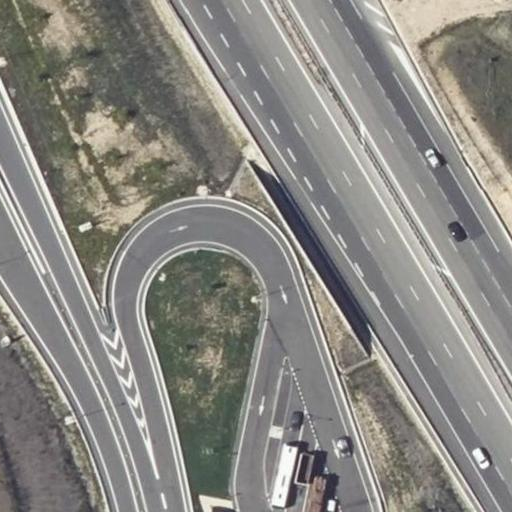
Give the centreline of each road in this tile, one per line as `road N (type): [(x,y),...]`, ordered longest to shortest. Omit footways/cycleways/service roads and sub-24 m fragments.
road 1 (motorway): [(234,0),(511,476)]
road 2 (motorway): [(156,511),(117,394),(0,142)]
road 3 (motorway): [(511,326),(308,0)]
road 4 (motorway): [(0,231),(79,379),(128,511)]
